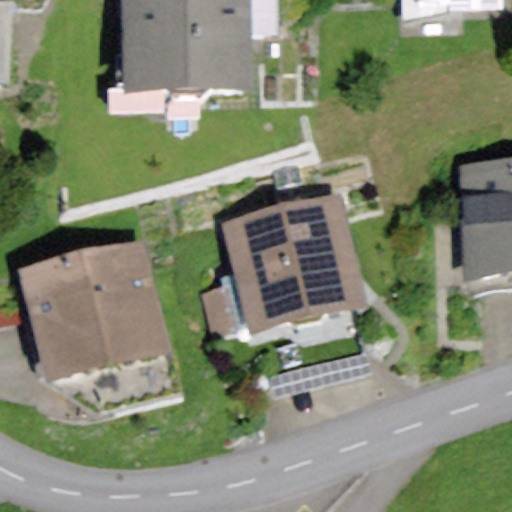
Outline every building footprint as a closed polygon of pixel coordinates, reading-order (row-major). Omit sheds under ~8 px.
[(0,0),(0,93),(11,94),(13,0),(0,0)] [(251,0),(121,0),(126,111),(256,106),(253,48),(251,0)] [(279,0),(251,0),(253,48),(281,47),(279,0)] [(418,0),(419,9),(511,19),(509,0),(418,0)] [(511,171),(465,173),(467,292),(511,291),(511,171)] [(338,205),(224,233),(253,349),(367,321),(338,205)] [(140,252),(20,281),(48,392),(167,362),(140,252)]
